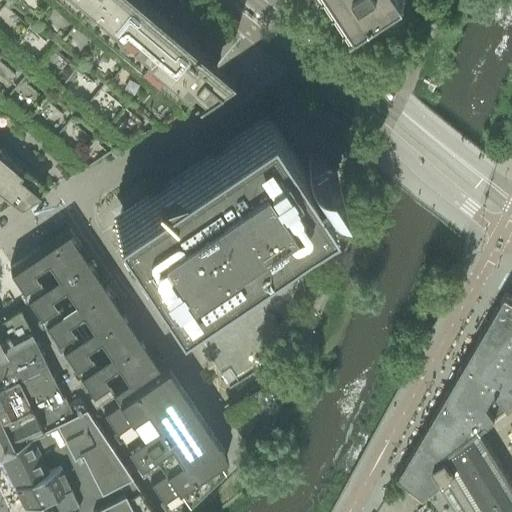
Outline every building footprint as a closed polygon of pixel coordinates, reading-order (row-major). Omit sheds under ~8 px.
[(0,0),(0,100),(7,106),(20,117),(17,121),(42,142),(45,138),(58,149),(76,164),(82,160),(86,163),(102,153),(98,149),(106,144),(116,137),(136,124),(153,113),(173,99),(183,92),(215,70),(228,62),(227,61),(222,57),(206,44),(204,42),(182,24),(180,22),(158,4),(156,2),(153,0),(0,0)] [(341,0),(354,20),(384,0),(341,0)] [(329,203),(314,181),(322,176),(324,178),(335,171),(321,150),(309,157),(318,170),(310,175),(265,108),(110,212),(174,307),(329,203)] [(0,167),(10,154),(0,146),(0,167)] [(10,154),(0,167),(0,188),(19,203),(42,187),(19,169),(22,165),(10,154)] [(8,267),(23,289),(27,295),(81,258),(85,256),(71,234),(67,237),(64,233),(68,230),(66,228),(8,267)] [(81,258),(27,295),(45,320),(99,284),(102,282),(88,260),(84,263),(81,258)] [(45,320),(45,321),(62,346),(116,310),(120,308),(105,286),(102,289),(99,284),(45,320)] [(511,511),(511,295),(505,292),(457,375),(448,390),(446,392),(399,473),(404,477),(424,492),(438,511),(511,511)] [(0,351),(4,350),(32,335),(19,308),(4,317),(2,318),(0,319),(0,351)] [(123,312),(119,315),(116,310),(62,346),(79,372),(133,336),(137,333),(123,312)] [(0,384),(45,362),(32,335),(4,350),(0,351),(0,384)] [(136,341),(133,336),(79,372),(97,399),(155,360),(140,338),(136,341)] [(155,360),(97,399),(173,511),(224,463),(219,455),(225,451),(165,362),(159,366),(155,360)] [(56,384),(45,362),(0,384),(0,413),(1,415),(14,409),(13,406),(56,384)] [(0,446),(41,428),(72,413),(63,394),(62,395),(56,384),(13,406),(14,409),(1,415),(0,413),(0,446)] [(0,453),(14,483),(28,511),(155,511),(84,407),(79,409),(72,413),(41,428),(0,446),(0,453)]
